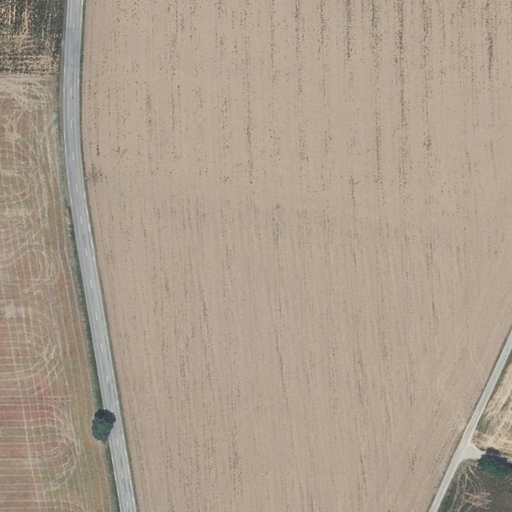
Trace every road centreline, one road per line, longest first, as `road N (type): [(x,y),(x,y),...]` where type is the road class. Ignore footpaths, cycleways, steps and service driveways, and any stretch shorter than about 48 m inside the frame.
road 1 (tertiary): [(75,0),(75,180),(127,511)]
road 2 (track): [(511,335),(464,448)]
